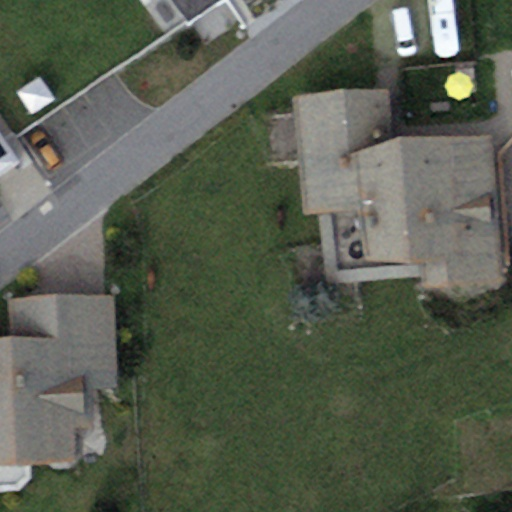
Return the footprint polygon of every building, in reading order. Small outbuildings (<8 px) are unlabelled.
[(170,0),(185,22),(216,0),(170,0)] [(304,214),(317,213),(400,207),(395,140),(391,90),(295,97),(304,214)] [(0,175),(22,161),(0,127),(0,175)] [(395,140),(400,207),(498,199),(493,132),(395,140)] [(505,283),(498,199),(400,207),(317,213),(323,284),(422,277),(423,289),(505,283)] [(11,337),(0,337),(0,458),(97,453),(94,388),(118,387),(113,294),(9,300),(11,337)]
